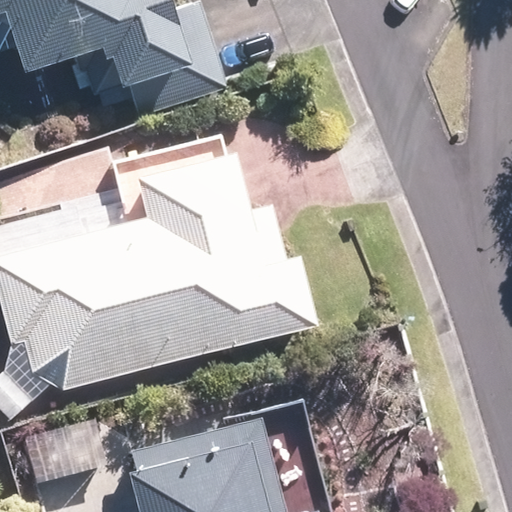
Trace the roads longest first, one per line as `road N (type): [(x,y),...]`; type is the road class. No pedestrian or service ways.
road 1 (residential): [(473,245),(364,0)]
road 2 (residential): [(498,0),(473,245)]
road 3 (residential): [(473,245),(511,386)]
